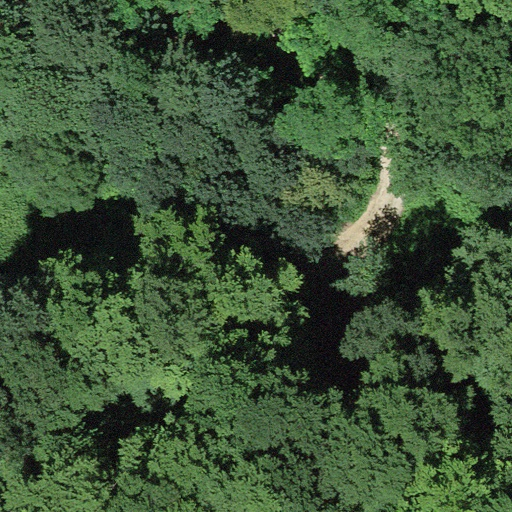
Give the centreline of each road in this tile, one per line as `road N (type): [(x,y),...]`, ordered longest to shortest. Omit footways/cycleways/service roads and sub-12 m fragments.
road 1 (track): [(0,4),(106,6),(170,17),(257,41),(326,85),(383,138),(368,222),(302,276)]
road 2 (track): [(0,380),(143,304),(302,276)]
road 3 (track): [(302,276),(355,321),(373,384),(370,499),(357,511)]
